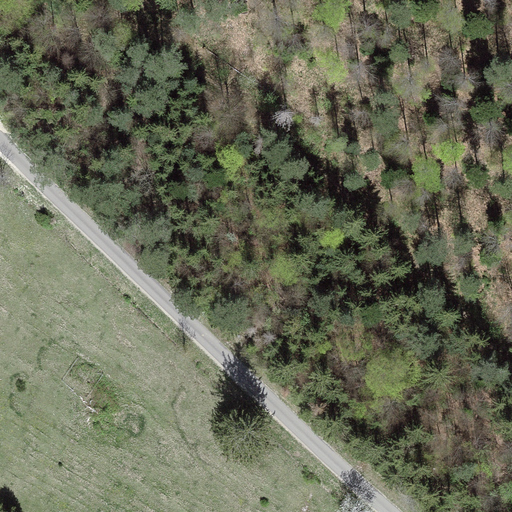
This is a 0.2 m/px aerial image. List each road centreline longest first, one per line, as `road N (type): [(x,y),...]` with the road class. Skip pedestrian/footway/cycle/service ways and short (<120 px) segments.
road 1 (track): [(511,366),(465,299),(196,50),(105,0)]
road 2 (track): [(393,511),(0,137)]
road 3 (track): [(511,53),(385,18)]
